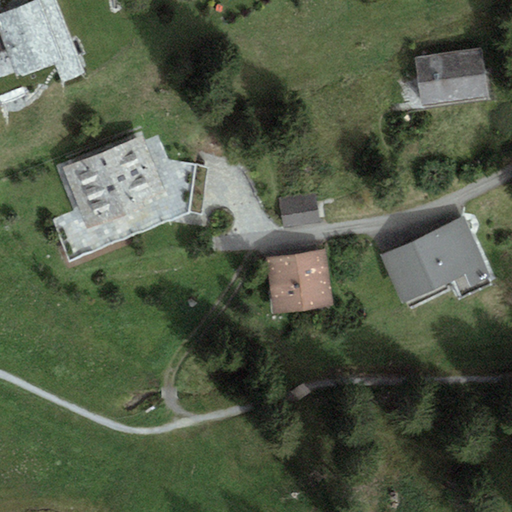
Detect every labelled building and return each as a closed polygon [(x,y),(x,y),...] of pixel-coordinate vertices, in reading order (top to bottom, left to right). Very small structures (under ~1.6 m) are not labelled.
[(0,49),(6,47),(16,75),(54,61),(61,82),(85,73),(57,0),(27,0),(0,10),(0,49)] [(482,48),(415,57),(422,105),(489,96),(482,48)] [(143,133),(61,165),(79,210),(53,220),(69,261),(135,235),(126,213),(167,196),(143,133)] [(174,161),(167,196),(166,207),(191,212),(199,213),(207,167),(174,161)] [(315,192),(278,197),(283,227),(320,222),(315,192)] [(126,213),(135,235),(191,212),(166,207),(167,196),(126,213)] [(464,216),(380,254),(402,304),(451,282),(459,300),(492,285),(488,277),(491,276),(464,216)] [(326,250),(266,259),(275,315),(335,305),(326,250)]
